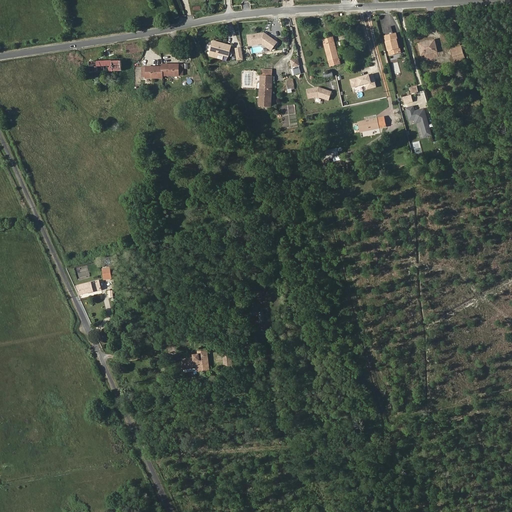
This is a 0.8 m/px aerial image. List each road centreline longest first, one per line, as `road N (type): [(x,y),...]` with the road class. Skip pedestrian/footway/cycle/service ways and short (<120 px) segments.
road 1 (residential): [(170,511),(0,134)]
road 2 (tertiary): [(0,57),(229,15)]
road 3 (tertiary): [(355,6),(500,0)]
road 4 (tertiary): [(229,15),(355,6)]
